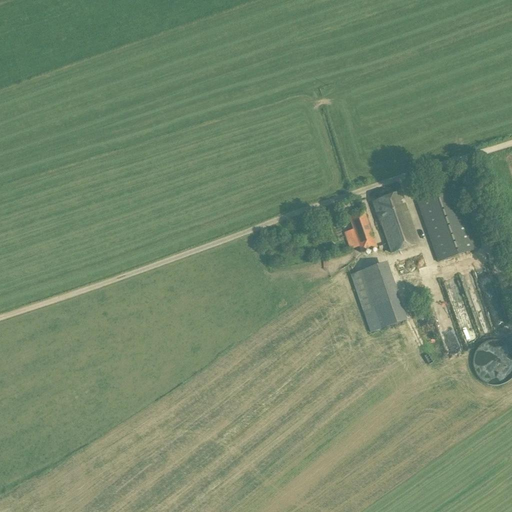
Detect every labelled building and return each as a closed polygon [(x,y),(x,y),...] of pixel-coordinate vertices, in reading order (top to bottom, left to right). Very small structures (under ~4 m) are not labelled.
[(477,250),(457,190),(418,203),(438,262),(477,250)] [(418,244),(401,193),(372,203),(391,254),(418,244)] [(359,247),(359,248),(361,253),(377,248),(364,211),(348,215),(353,231),(344,233),(350,250),(359,247)] [(407,321),(387,263),(350,275),(370,334),(407,321)] [(505,315),(494,316),(495,326),(506,324),(505,315)] [(480,366),(482,374),(511,369),(511,367),(510,358),(507,359),(505,347),(476,352),(478,366),(480,366)]
